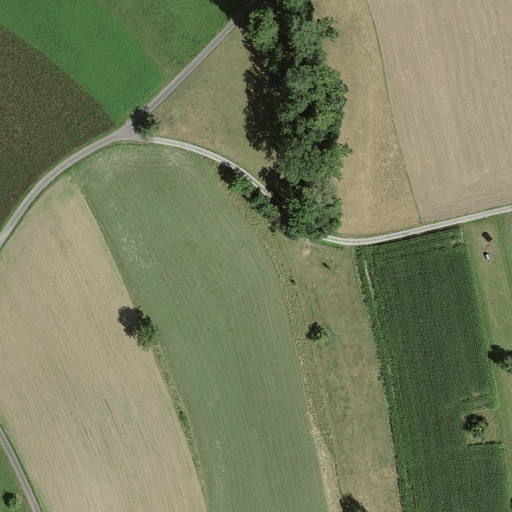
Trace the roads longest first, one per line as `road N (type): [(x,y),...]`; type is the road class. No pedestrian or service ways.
road 1 (track): [(122,133),(210,153),(302,226),(342,241),(511,208)]
road 2 (track): [(258,0),(122,133)]
road 3 (track): [(122,133),(41,179),(0,236)]
